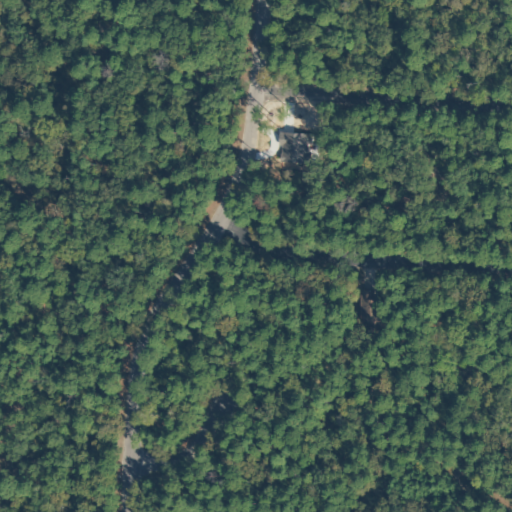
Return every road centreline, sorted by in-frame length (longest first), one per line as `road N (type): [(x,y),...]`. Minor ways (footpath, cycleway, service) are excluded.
road 1 (residential): [(217,196),(375,231),(511,221),(242,67)]
road 2 (residential): [(116,511),(134,432),(133,329),(147,261),(217,196),(242,67),(244,0)]
road 3 (residential): [(147,261),(334,373)]
